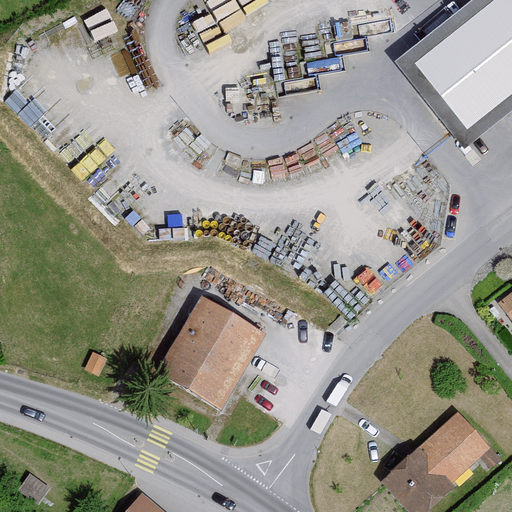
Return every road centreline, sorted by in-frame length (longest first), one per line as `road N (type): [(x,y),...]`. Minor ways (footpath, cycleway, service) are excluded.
road 1 (unclassified): [(511,221),(430,285),(345,377),(258,508)]
road 2 (primary): [(258,508),(153,450),(0,396)]
